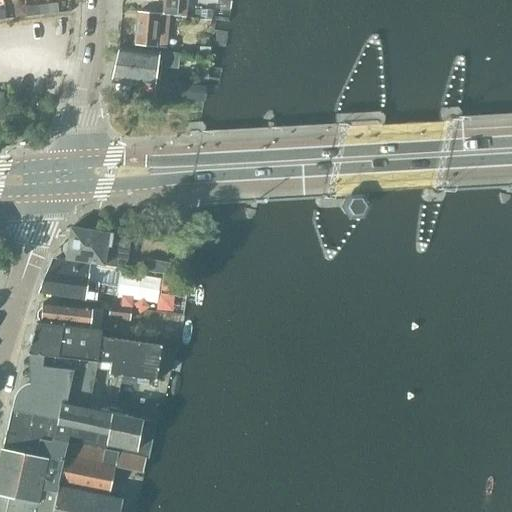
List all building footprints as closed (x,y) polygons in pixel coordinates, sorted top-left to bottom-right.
[(159,0),(165,1),(164,15),(168,16),(173,16),(173,17),(190,18),(191,0),(159,0)] [(57,3),(48,4),(49,14),(58,13),(57,3)] [(49,14),(48,4),(40,5),(41,14),(49,14)] [(23,6),(14,7),(16,17),(24,16),(23,6)] [(200,11),(200,18),(211,19),(212,11),(200,11)] [(134,45),(165,49),(168,16),(164,15),(137,12),(136,22),(134,26),(133,31),(135,35),(134,45)] [(119,48),(115,65),(156,70),(158,57),(165,57),(164,66),(177,68),(207,71),(209,58),(119,48)] [(156,70),(115,65),(111,83),(153,88),(152,89),(164,91),(166,80),(155,78),(156,70)] [(178,97),(198,100),(200,90),(180,87),(178,97)] [(442,198),(460,114),(458,110),(453,108),(444,108),(441,111),(423,195),(424,200),(430,204),(439,203),(442,198)] [(362,203),(381,117),(378,113),(373,113),(337,114),(334,117),(318,201),(319,206),(325,210),(333,209),(358,208),(362,203)] [(66,259),(105,265),(108,246),(139,251),(141,236),(130,235),(129,239),(117,237),(117,236),(113,235),(113,234),(71,228),(69,243),(67,242),(64,245),(63,252),(65,256),(67,256),(66,259)] [(114,285),(99,283),(87,281),(90,263),(55,259),(51,261),(39,293),(97,301),(98,293),(112,295),(114,285)] [(154,262),(151,272),(167,275),(170,265),(154,262)] [(40,321),(40,323),(100,330),(101,329),(98,329),(99,319),(102,319),(103,310),(42,303),(42,309),(39,313),(38,317),(40,321)] [(106,317),(129,321),(131,308),(109,304),(106,317)] [(27,354),(43,355),(97,362),(97,360),(110,361),(107,374),(157,381),(162,345),(101,337),(101,332),(102,332),(102,330),(100,330),(40,323),(36,322),(27,354)] [(39,385),(30,383),(27,384),(26,384),(24,385),(22,386),(20,388),(19,389),(17,391),(16,394),(15,396),(15,398),(12,411),(11,411),(7,430),(6,430),(3,448),(35,458),(35,457),(39,440),(52,442),(53,439),(66,442),(146,457),(148,458),(155,423),(88,409),(97,362),(43,355),(39,385)] [(0,511),(52,511),(57,485),(66,442),(53,439),(52,442),(39,440),(35,457),(35,458),(3,448),(2,448),(1,449),(0,454),(0,511)] [(146,457),(66,442),(57,485),(109,496),(115,467),(143,473),(146,457)] [(119,511),(123,499),(109,496),(57,485),(52,511),(119,511)]
